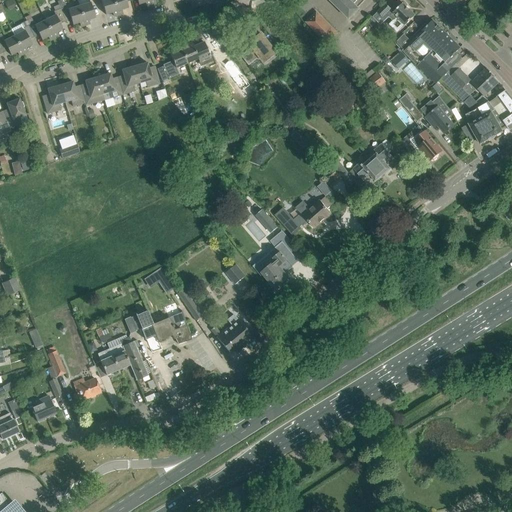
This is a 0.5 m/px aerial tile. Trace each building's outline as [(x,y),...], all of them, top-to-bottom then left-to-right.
[(8,0),(4,2),(8,10),(15,7),(11,0),(8,0)] [(63,0),(60,0),(57,1),(59,5),(66,21),(71,19),(73,25),(79,23),(80,26),(85,24),(79,6),(68,9),(67,6),(66,6),(63,0)] [(118,14),(113,0),(101,0),(106,15),(112,13),(113,16),(118,14)] [(125,0),(113,0),(118,14),(123,13),(122,10),(128,8),(125,0)] [(208,0),(187,0),(189,3),(192,2),(194,8),(209,4),(208,0)] [(219,0),(212,2),(214,8),(224,5),(222,0),(219,0)] [(329,0),(349,19),(359,9),(358,8),(365,0),(329,0)] [(90,2),(79,6),(85,24),(90,23),(89,20),(95,18),(90,2)] [(385,13),(393,21),(389,24),(397,32),(405,25),(415,15),(403,3),(393,13),(390,10),(391,9),(386,4),(371,19),(375,23),(385,13)] [(66,21),(59,5),(54,7),(55,10),(53,11),(55,14),(45,19),(54,37),(58,35),(57,32),(63,29),(60,24),(66,21)] [(307,22),(327,42),(336,33),(316,13),(307,22)] [(27,21),(26,21),(34,37),(39,35),(42,40),(48,37),(49,40),(54,37),(45,19),(35,24),(30,15),(25,17),(27,21)] [(415,37),(402,51),(417,64),(437,83),(440,81),(439,80),(441,79),(447,73),(446,73),(455,65),(462,58),(456,52),(460,48),(433,20),(431,22),(429,20),(423,27),(414,36),(415,37)] [(11,29),(14,36),(23,53),(27,51),(26,48),(32,45),(29,39),(34,37),(26,21),(21,23),(21,24),(11,29)] [(19,55),(23,53),(14,36),(4,41),(1,34),(0,34),(0,45),(3,53),(8,50),(11,55),(17,52),(19,55)] [(264,62),(277,53),(261,34),(249,43),(252,47),(241,55),(249,65),(260,57),(264,62)] [(192,42),(181,47),(188,63),(198,59),(201,66),(212,61),(204,42),(197,45),(197,46),(194,47),(192,42)] [(188,63),(181,47),(169,52),(173,61),(163,65),(163,66),(157,69),(162,81),(169,78),(179,74),(176,68),(188,63)] [(220,52),(226,63),(231,60),(225,49),(220,52)] [(401,52),(391,61),(393,64),(397,69),(398,69),(408,60),(401,52)] [(147,62),(134,66),(139,83),(145,82),(147,88),(160,84),(157,76),(151,77),(147,62)] [(123,75),(118,77),(123,95),(135,91),(133,85),(139,83),(134,66),(122,70),(123,75)] [(451,77),(470,95),(477,88),(484,96),(499,82),(486,68),(472,82),(459,68),(451,77)] [(110,73),(98,77),(103,94),(108,92),(110,98),(123,95),(118,77),(112,79),(110,73)] [(378,73),(366,83),(374,92),(386,82),(378,73)] [(451,77),(447,73),(441,79),(465,102),(471,97),(470,95),(451,77)] [(86,86),(81,88),(86,105),(105,100),(103,94),(98,77),(85,81),(86,86)] [(73,81),(60,85),(65,102),(71,101),(73,107),(85,103),(85,106),(86,105),(81,88),(80,85),(74,87),(73,81)] [(65,102),(60,85),(47,89),(52,104),(45,106),(47,114),(60,110),(59,104),(65,102)] [(503,102),(494,108),(500,117),(501,118),(502,118),(507,126),(509,130),(510,130),(511,128),(511,97),(506,90),(504,88),(504,87),(496,93),(498,96),(503,102)] [(399,101),(418,121),(424,116),(410,101),(412,99),(407,93),(399,101)] [(151,95),(144,96),(146,105),(153,103),(151,95)] [(432,100),(420,110),(435,127),(438,125),(445,133),(453,125),(447,118),(453,113),(444,102),(440,96),(433,102),(432,100)] [(491,110),(487,103),(480,106),(471,97),(465,102),(473,110),(465,115),(470,123),(477,137),(480,144),(489,139),(494,137),(494,136),(503,131),(491,110)] [(22,123),(19,117),(25,115),(22,107),(24,107),(22,102),(21,102),(19,99),(6,103),(12,118),(7,120),(6,120),(9,128),(22,123)] [(0,135),(10,132),(9,128),(6,120),(7,120),(3,111),(0,111),(0,135)] [(131,125),(134,133),(142,131),(136,124),(131,125)] [(396,138),(390,130),(386,134),(392,141),(396,138)] [(419,147),(428,157),(430,160),(431,159),(434,159),(436,157),(436,155),(441,151),(425,131),(418,137),(414,141),(419,147)] [(296,132),(291,137),(303,150),(308,145),(296,132)] [(73,135),(58,140),(61,149),(59,150),(62,158),(72,155),(79,152),(76,144),(73,135)] [(417,149),(411,141),(412,140),(410,138),(404,144),(411,153),(417,149)] [(337,158),(332,163),(350,186),(355,181),(362,189),(373,179),(376,182),(391,168),(388,165),(395,160),(389,153),(391,151),(388,146),(385,149),(381,144),(374,150),(376,153),(361,165),(359,163),(354,168),(349,173),(337,158)] [(22,169),(28,167),(26,160),(20,162),(22,169)] [(325,180),(331,187),(337,182),(337,183),(342,179),(336,171),(325,180)] [(186,179),(194,190),(201,184),(192,174),(186,179)] [(284,208),(275,216),(291,235),(300,228),(300,227),(302,225),(303,225),(308,221),(314,228),(331,213),(327,208),(332,204),(328,199),(325,196),(311,209),(303,201),(294,209),(299,215),(294,220),(284,208)] [(277,229),(262,210),(256,215),(271,233),(277,229)] [(262,274),(274,289),(289,276),(286,272),(293,266),(292,266),(298,261),(291,254),(292,253),(282,241),(282,242),(283,243),(270,254),(273,258),(276,262),(267,269),(259,260),(259,262),(254,266),(253,265),(252,265),(261,276),(262,276),(261,274),(262,274)] [(226,273),(236,285),(246,276),(237,264),(226,273)] [(160,269),(152,274),(166,293),(173,288),(160,269)] [(20,290),(15,278),(2,283),(7,295),(20,290)] [(178,294),(196,320),(202,316),(184,290),(178,294)] [(156,336),(158,341),(172,336),(173,339),(175,338),(178,344),(192,340),(182,312),(153,324),(147,310),(135,315),(146,341),(156,336)] [(216,336),(230,353),(250,335),(237,320),(233,315),(227,320),(231,325),(220,334),(214,326),(210,330),(216,336)] [(124,319),(130,334),(136,331),(130,317),(124,319)] [(36,330),(29,333),(35,349),(36,348),(42,346),(36,330)] [(120,341),(121,344),(122,346),(131,342),(129,337),(120,341)] [(139,346),(137,340),(134,341),(131,342),(122,346),(124,350),(130,365),(136,380),(148,375),(136,348),(139,346)] [(118,370),(130,365),(124,350),(122,346),(121,344),(109,349),(118,370)] [(65,373),(56,351),(54,346),(46,350),(57,376),(65,373)] [(106,375),(118,370),(109,349),(97,354),(100,360),(106,375)] [(49,382),(56,398),(63,395),(56,378),(49,382)] [(77,393),(73,395),(76,402),(81,400),(82,400),(101,392),(95,379),(82,384),(81,380),(73,383),(77,393)] [(0,387),(0,394),(13,388),(10,382),(0,387)] [(45,418),(56,413),(48,395),(36,401),(38,406),(32,408),(37,421),(38,421),(39,423),(46,419),(45,418)] [(13,399),(6,402),(13,418),(20,415),(13,399)] [(0,434),(2,439),(18,432),(13,420),(10,413),(0,417),(0,434)] [(1,493),(0,493),(0,511),(6,511),(13,507),(1,493)] [(20,511),(12,503),(1,511),(20,511)]
